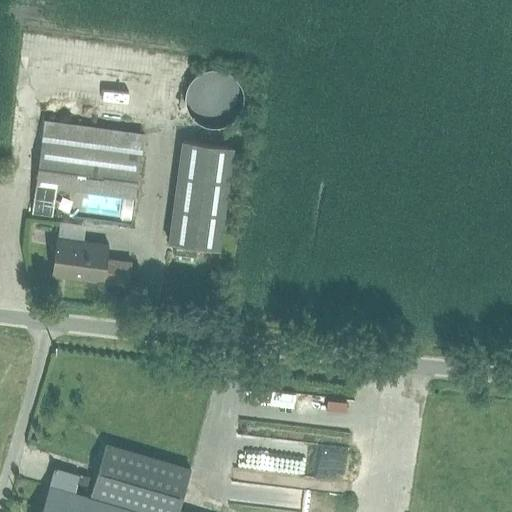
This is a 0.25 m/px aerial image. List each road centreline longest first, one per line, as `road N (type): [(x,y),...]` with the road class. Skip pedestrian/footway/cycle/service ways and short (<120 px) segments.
road 1 (residential): [(51,322),(511,376)]
road 2 (unclassified): [(51,322),(0,495)]
